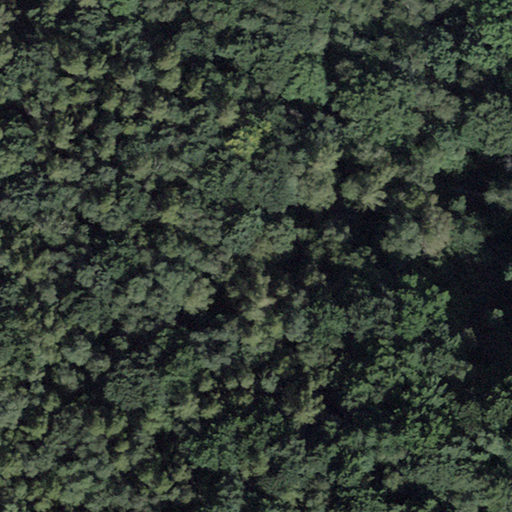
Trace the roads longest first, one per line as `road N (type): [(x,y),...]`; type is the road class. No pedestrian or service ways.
road 1 (track): [(511,203),(440,192),(364,161),(318,126),(154,40),(34,27),(0,13)]
road 2 (track): [(0,332),(95,413),(271,511)]
